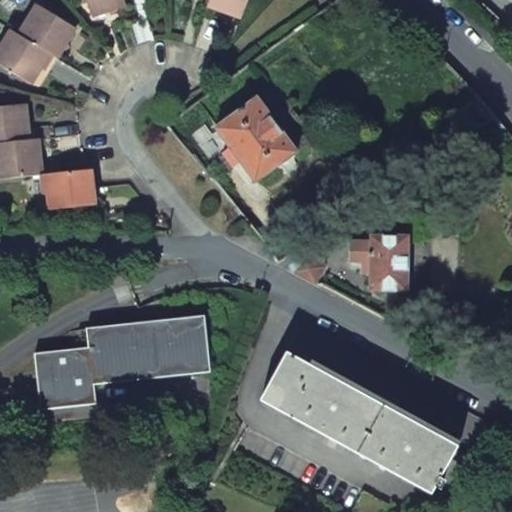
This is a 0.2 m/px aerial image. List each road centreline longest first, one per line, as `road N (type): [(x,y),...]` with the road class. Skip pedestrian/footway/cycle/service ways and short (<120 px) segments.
road 1 (residential): [(511,406),(231,260),(186,248),(0,249)]
road 2 (trunk): [(0,366),(314,0)]
road 3 (trunk): [(184,0),(0,212)]
road 4 (residential): [(511,102),(412,0)]
